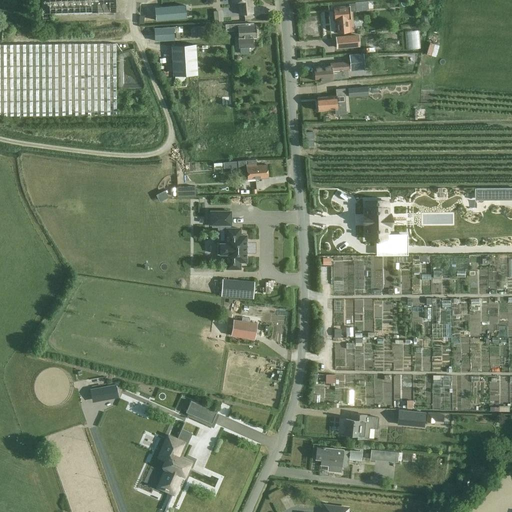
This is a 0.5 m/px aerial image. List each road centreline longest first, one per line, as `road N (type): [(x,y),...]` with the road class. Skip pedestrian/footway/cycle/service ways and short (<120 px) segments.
road 1 (tertiary): [(248,511),(292,411),(302,355),(302,251),(277,0)]
road 2 (track): [(0,139),(133,159),(167,149),(170,123),(139,44)]
